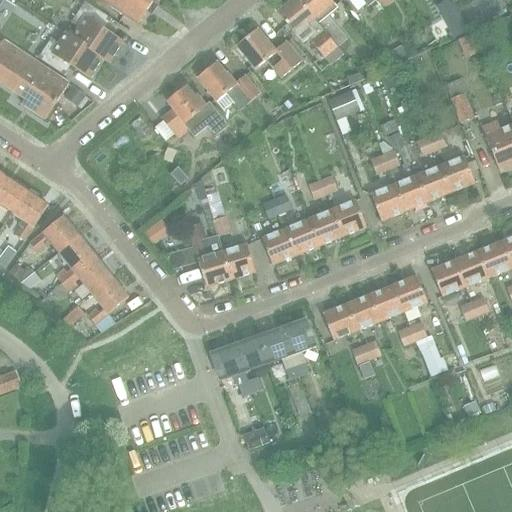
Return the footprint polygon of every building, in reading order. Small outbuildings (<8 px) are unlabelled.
[(98,0),(137,25),(153,0),(98,0)] [(323,30),(318,24),(297,0),(293,0),(277,14),(302,44),(311,37),(313,39),(323,30)] [(330,0),(297,0),(318,24),(323,30),(331,40),(337,47),(346,40),(324,14),(334,5),(330,0)] [(390,0),(376,0),(383,8),(391,1),(390,0)] [(452,0),(451,0),(437,7),(454,40),(469,32),(452,0)] [(50,39),(37,59),(63,76),(70,66),(89,78),(101,59),(108,63),(122,43),(114,38),(104,31),(112,20),(95,9),(85,2),(71,24),(79,29),(72,39),(64,34),(58,44),(50,39)] [(281,79),(301,62),(285,43),(274,52),(257,31),(236,48),(255,71),(267,61),(281,79)] [(342,53),(337,47),(331,40),(319,51),(330,65),(342,54),(342,53)] [(346,40),(337,47),(342,53),(351,46),(346,40)] [(0,43),(0,83),(34,106),(31,111),(44,120),(68,84),(2,41),(0,43)] [(396,49),(387,54),(393,65),(402,61),(396,49)] [(217,64),(197,80),(216,103),(223,111),(233,103),(240,111),(259,95),(245,77),(236,84),(228,74),(226,76),(217,64)] [(397,70),(384,75),(389,86),(401,81),(397,70)] [(358,73),(346,78),(350,86),(361,81),(358,73)] [(460,80),(445,87),(450,99),(463,94),(465,93),(460,80)] [(73,87),(65,97),(77,106),(85,97),(73,87)] [(216,136),(228,126),(210,104),(206,107),(197,96),(195,98),(187,88),(168,104),(173,110),(161,119),(177,139),(189,129),(198,130),(205,123),(216,136)] [(352,93),(328,103),(336,121),(360,111),(352,93)] [(460,123),(474,118),(463,94),(450,99),(460,123)] [(411,102),(401,106),(403,113),(414,109),(411,102)] [(394,122),(380,128),(384,138),(398,131),(394,122)] [(511,169),(511,125),(500,130),(497,122),(481,128),(500,174),(511,169)] [(433,153),(445,149),(439,133),(427,138),(433,153)] [(433,153),(427,138),(416,143),(422,158),(433,153)] [(387,172),(399,168),(393,152),(381,157),(387,172)] [(376,177),(387,172),(381,157),(370,162),(376,177)] [(439,167),(450,194),(474,184),(463,158),(439,167)] [(439,167),(416,177),(427,203),(450,194),(439,167)] [(178,168),(170,175),(181,187),(189,179),(178,168)] [(326,197),(337,193),(331,177),(320,182),(326,197)] [(404,212),(427,203),(416,177),(394,186),(404,212)] [(0,206),(11,214),(25,192),(4,178),(0,184),(0,206)] [(200,181),(194,185),(199,202),(206,200),(203,192),(200,181)] [(326,197),(320,182),(308,187),(314,202),(326,197)] [(380,222),(404,212),(394,186),(370,195),(380,222)] [(25,192),(11,214),(20,220),(17,225),(20,227),(14,236),(23,241),(32,228),(46,206),(25,192)] [(279,216),(291,211),(284,196),(273,200),(279,216)] [(279,216),(273,200),(261,205),(268,220),(279,216)] [(355,201),(331,211),(342,237),(365,228),(355,201)] [(319,247),(342,237),(331,211),(308,220),(319,247)] [(217,237),(229,233),(224,217),(212,221),(217,237)] [(47,239),(59,254),(78,239),(62,218),(42,233),(28,244),(35,253),(44,246),(42,243),(47,239)] [(308,220),(285,230),(296,256),(319,247),(308,220)] [(199,222),(186,226),(197,260),(197,259),(198,261),(206,288),(230,280),(222,253),(217,237),(205,240),(199,222)] [(159,226),(147,235),(154,245),(166,235),(159,226)] [(272,266),(296,256),(285,230),(261,240),(272,266)] [(511,238),(501,243),(511,270),(511,269),(511,238)] [(61,284),(74,274),(94,259),(78,239),(59,254),(70,269),(66,272),(64,269),(55,277),(61,284)] [(478,252),(488,279),(511,270),(501,243),(478,252)] [(247,246),(222,253),(230,280),(255,273),(247,246)] [(7,248),(0,257),(0,266),(4,269),(15,254),(7,248)] [(465,288),(488,279),(478,252),(455,261),(465,288)] [(78,279),(90,294),(110,279),(94,259),(74,274),(61,284),(68,293),(77,286),(74,282),(78,279)] [(441,298),(465,288),(455,261),(431,271),(441,298)] [(16,266),(10,274),(17,280),(23,271),(16,266)] [(34,274),(22,284),(31,290),(40,282),(34,274)] [(416,277),(392,286),(403,313),(427,304),(416,277)] [(94,325),(107,315),(126,299),(110,279),(90,294),(103,310),(98,314),(96,310),(87,317),(94,325)] [(61,284),(52,292),(60,300),(68,293),(61,284)] [(392,286),(369,296),(380,323),(403,313),(392,286)] [(357,332),(380,323),(369,296),(346,305),(357,332)] [(477,318),(489,313),(482,298),(471,302),(477,318)] [(466,322),(477,318),(471,302),(460,307),(466,322)] [(333,342),(357,332),(346,305),(322,315),(333,342)] [(83,315),(76,307),(62,320),(69,328),(83,315)] [(305,321),(281,330),(298,377),(308,373),(300,352),(314,347),(305,321)] [(415,343),(426,338),(420,323),(409,328),(415,343)] [(415,343),(409,328),(409,327),(397,332),(404,347),(415,343)] [(281,330),(258,338),(267,364),(280,359),(288,381),(298,377),(281,330)] [(244,372),(267,364),(258,338),(234,346),(244,372)] [(369,362),(380,357),(374,342),(362,347),(369,362)] [(244,373),(244,372),(234,346),(210,355),(220,381),(232,377),(236,386),(237,386),(241,398),(251,394),(247,382),(244,373)] [(369,362),(362,347),(362,346),(351,351),(357,366),(369,362)] [(442,358),(440,359),(425,365),(431,378),(447,371),(442,358)] [(369,363),(359,367),(364,381),(374,377),(369,363)] [(0,395),(20,388),(14,373),(0,377),(0,395)] [(261,390),(257,378),(247,382),(251,394),(261,390)] [(288,387),(300,417),(311,413),(299,383),(288,387)] [(474,403),(464,407),(468,417),(478,413),(474,403)] [(493,404),(484,408),(487,415),(496,411),(493,404)] [(248,451),(268,444),(263,429),(243,436),(248,451)] [(314,486),(326,482),(317,454),(297,461),(298,465),(261,477),(267,496),(300,485),(298,481),(311,477),(314,486)]
